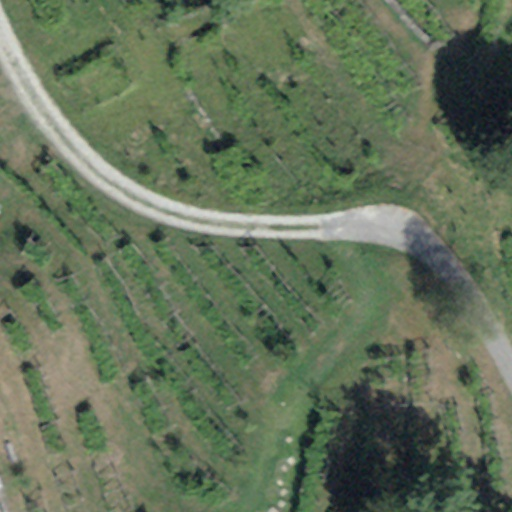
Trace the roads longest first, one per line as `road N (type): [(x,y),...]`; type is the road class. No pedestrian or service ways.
road 1 (track): [(434,251),(172,224),(94,182),(48,123),(0,30)]
road 2 (residential): [(511,376),(434,251)]
